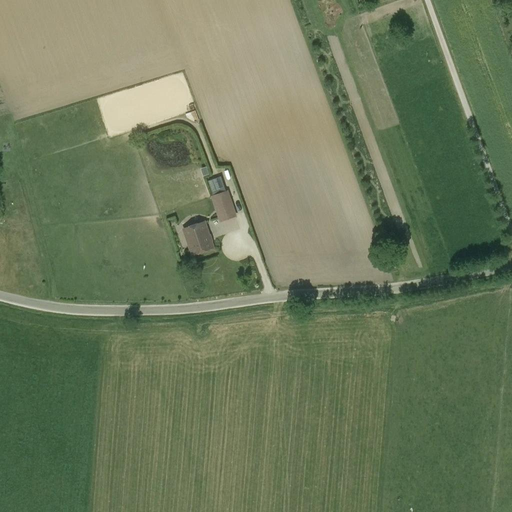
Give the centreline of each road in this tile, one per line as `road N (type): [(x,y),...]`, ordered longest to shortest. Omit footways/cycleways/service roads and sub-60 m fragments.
road 1 (unclassified): [(0,293),(118,313),(409,286),(511,265)]
road 2 (track): [(240,217),(230,182),(214,172),(193,124),(143,130)]
